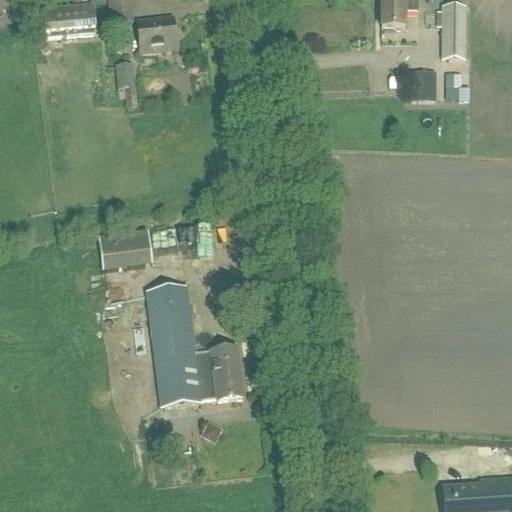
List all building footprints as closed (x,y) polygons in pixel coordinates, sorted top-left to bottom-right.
[(133,27),(130,0),(105,0),(109,30),(133,27)] [(405,0),(404,0),(380,0),(380,34),(404,35),(404,17),(416,17),(416,0),(405,0)] [(436,16),(436,31),(441,31),(440,64),(465,64),(465,12),(441,11),(441,16),(436,16)] [(67,19),(45,18),(44,31),(67,32),(67,19)] [(176,56),(173,21),(137,25),(139,60),(176,56)] [(136,113),(132,67),(114,69),(117,95),(124,94),(126,115),(136,113)] [(460,79),(445,79),(445,106),(458,106),(458,109),(468,109),(469,94),(460,94),(460,79)] [(146,242),(98,248),(103,280),(151,274),(146,242)] [(146,297),(151,337),(160,413),(202,408),(202,407),(216,405),(216,407),(244,404),(237,354),(196,360),(187,292),(146,297)] [(165,435),(147,438),(150,456),(168,453),(165,435)] [(479,490),(441,492),(442,511),(511,511),(511,484),(479,486),(479,490)]
